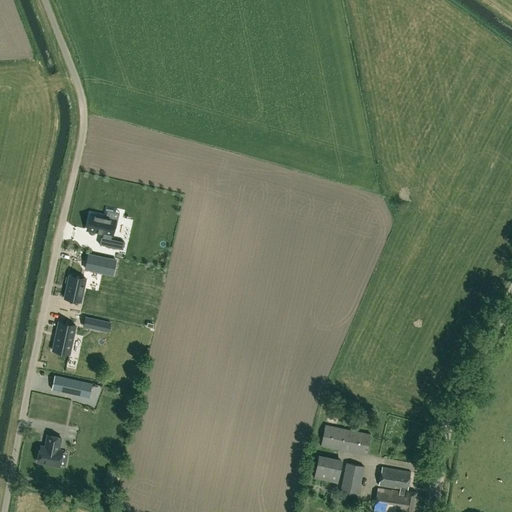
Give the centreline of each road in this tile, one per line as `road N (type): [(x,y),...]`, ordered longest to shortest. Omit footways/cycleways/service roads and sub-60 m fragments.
road 1 (unclassified): [(4,511),(83,130),(79,88),(44,0)]
road 2 (tertiary): [(433,511),(455,402),(511,295)]
